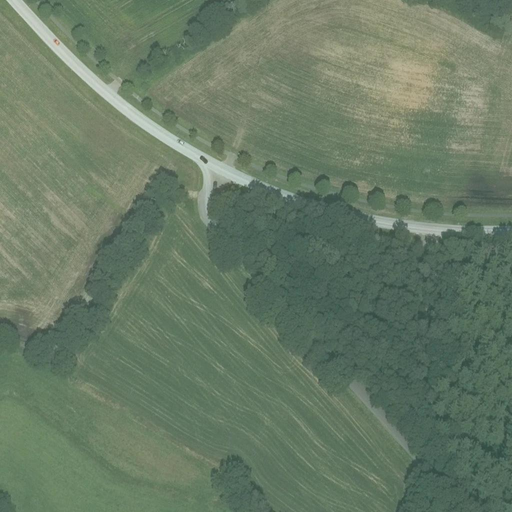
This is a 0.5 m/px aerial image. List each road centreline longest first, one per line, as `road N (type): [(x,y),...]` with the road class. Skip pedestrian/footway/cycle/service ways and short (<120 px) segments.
road 1 (unclassified): [(463,511),(207,225),(202,205),(221,170)]
road 2 (tertiary): [(511,231),(380,221),(281,198),(221,170)]
road 3 (tertiary): [(221,170),(104,95),(13,0)]
